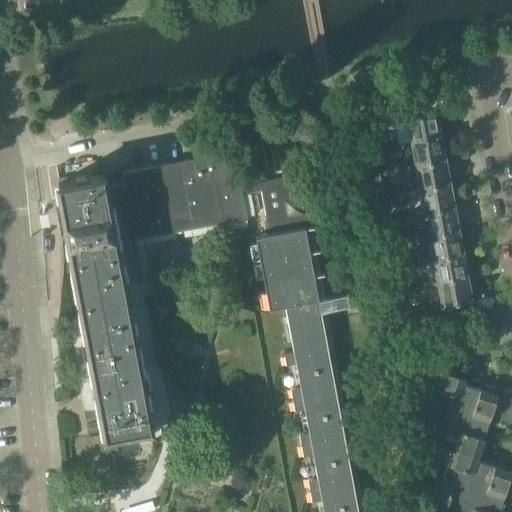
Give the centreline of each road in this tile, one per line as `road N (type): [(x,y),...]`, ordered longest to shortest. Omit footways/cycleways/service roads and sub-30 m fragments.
road 1 (residential): [(38,511),(9,179)]
road 2 (residential): [(7,160),(238,118)]
road 3 (residential): [(511,210),(488,74),(511,69)]
